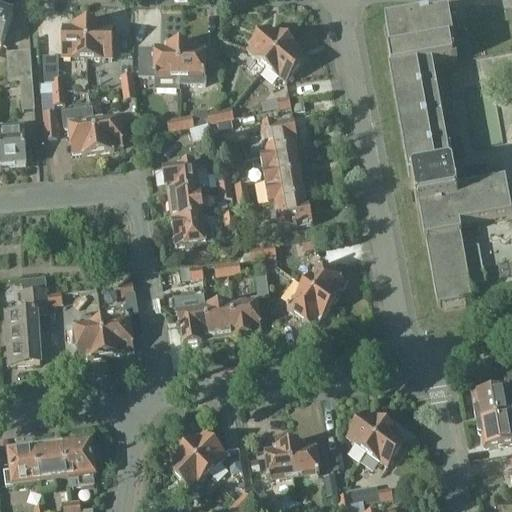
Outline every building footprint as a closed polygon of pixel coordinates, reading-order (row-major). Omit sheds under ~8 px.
[(0,11),(0,48),(1,49),(13,16),(0,11)] [(430,21),(430,19),(423,20),(423,19),(386,26),(391,56),(389,57),(392,73),(385,74),(385,76),(390,75),(409,181),(404,182),(405,183),(412,182),(423,245),(426,244),(438,309),(445,307),(446,312),(466,309),(465,303),(473,302),(470,289),(486,286),(479,248),(463,250),(461,238),(462,237),(461,229),(511,220),(511,195),(511,190),(507,190),(507,186),(468,193),(466,180),(456,181),(455,172),(453,173),(435,67),(454,64),(451,47),(455,47),(449,18),(430,21)] [(61,61),(87,62),(88,26),(71,26),(71,30),(62,29),(61,61)] [(104,27),(88,26),(87,62),(112,63),(113,30),(104,30),(104,27)] [(247,54),(267,70),(289,44),(277,33),(275,36),(268,30),(247,54)] [(289,44),(267,70),(286,86),(307,62),(300,56),(302,54),(289,44)] [(154,80),(181,80),(181,48),(164,48),(163,50),(155,49),(154,80)] [(181,48),(181,80),(181,92),(205,92),(206,50),(198,50),(198,48),(181,48)] [(9,85),(19,84),(32,83),(30,53),(7,55),(9,85)] [(53,81),(58,81),(58,58),(43,58),(44,85),(53,85),(53,81)] [(121,79),(124,104),(136,101),(133,77),(121,79)] [(65,81),(58,81),(53,81),(53,85),(54,109),(66,108),(65,81)] [(21,114),(34,113),(32,83),(19,84),(21,114)] [(278,101),(262,104),(263,114),(280,110),(278,101)] [(233,109),(220,112),(222,123),(235,121),(233,109)] [(222,123),(220,112),(207,115),(210,126),(222,123)] [(56,117),(44,118),(46,143),(58,142),(56,117)] [(191,118),(179,120),(181,132),(194,129),(191,118)] [(179,120),(166,123),(168,134),(181,132),(179,120)] [(118,122),(93,125),(98,156),(114,154),(113,151),(122,150),(118,122)] [(259,130),(263,157),(296,151),(295,146),(298,145),(294,124),(291,125),(291,126),(277,128),(277,127),(259,130)] [(81,158),(98,156),(93,125),(68,129),(72,157),(81,156),(81,158)] [(24,132),(0,133),(0,156),(1,170),(27,168),(24,132)] [(296,151),(263,157),(259,157),(264,184),(300,177),(296,151)] [(168,191),(168,197),(200,193),(197,164),(176,166),(176,168),(162,170),(164,192),(168,191)] [(217,178),(218,191),(231,189),(229,177),(217,178)] [(269,210),(274,209),(305,203),(300,177),(264,184),(269,210)] [(248,184),(234,186),(238,212),(252,210),(248,184)] [(231,189),(218,191),(220,204),(233,202),(231,189)] [(200,193),(168,197),(172,224),(203,220),(205,220),(202,193),(200,193)] [(305,203),(274,209),(279,234),(297,231),(296,230),(309,228),(310,229),(312,228),(308,207),(305,208),(305,203)] [(237,228),(235,215),(222,217),(224,230),(237,228)] [(203,220),(172,224),(174,241),(175,241),(176,249),(206,246),(203,220)] [(303,244),(304,255),(317,252),(315,242),(303,244)] [(262,249),(264,262),(277,259),(274,247),(262,249)] [(264,262),(262,249),(249,252),(252,264),(264,262)] [(227,266),(229,279),(241,277),(239,265),(227,266)] [(214,268),(216,280),(229,279),(227,266),(214,268)] [(319,266),(303,289),(331,310),(342,294),(341,294),(347,286),(319,266)] [(202,270),(188,271),(190,283),(204,281),(202,270)] [(257,280),(259,300),(269,299),(267,279),(257,280)] [(46,281),(22,283),(23,295),(47,293),(46,281)] [(121,300),(125,300),(127,318),(138,317),(135,298),(133,287),(120,289),(121,300)] [(331,310),(303,289),(286,311),(314,331),(320,323),(321,324),(331,310)] [(48,311),(47,298),(47,293),(23,295),(24,314),(6,316),(10,369),(41,366),(37,319),(49,318),(48,311)] [(47,298),(48,311),(62,310),(61,297),(47,298)] [(231,309),(235,339),(253,337),(253,336),(261,335),(257,305),(231,309)] [(205,310),(205,312),(210,343),(235,339),(231,309),(230,307),(205,310)] [(210,343),(205,312),(177,316),(183,347),(182,347),(182,349),(204,345),(203,343),(210,343)] [(129,321),(101,325),(106,360),(124,357),(124,356),(133,355),(129,321)] [(87,362),(106,360),(101,325),(73,329),(78,362),(87,361),(87,362)] [(479,421),(480,424),(511,418),(511,400),(511,401),(509,390),(475,396),(477,411),(474,413),(475,419),(479,421)] [(347,441),(367,456),(387,428),(374,419),(372,421),(365,416),(347,441)] [(511,418),(480,424),(480,427),(477,430),(478,436),(482,438),(484,452),(511,447),(511,418)] [(400,438),(387,428),(367,456),(387,471),(405,446),(398,441),(400,438)] [(196,440),(185,451),(209,476),(227,458),(205,436),(198,442),(196,440)] [(64,450),(68,482),(69,491),(95,487),(94,479),(96,479),(94,462),(98,461),(97,448),(92,448),(92,446),(89,447),(87,443),(78,445),(76,449),(64,450)] [(306,446),(290,448),(294,480),(320,476),(316,447),(306,448),(306,446)] [(38,454),(36,454),(40,486),(41,494),(57,492),(56,484),(68,482),(64,450),(52,452),(49,448),(40,449),(38,454)] [(294,480),(290,448),(275,450),(275,452),(265,453),(269,483),(294,480)] [(191,494),(209,476),(185,451),(173,463),(175,465),(168,471),(191,494)] [(40,486),(36,454),(25,455),(22,452),(13,453),(11,457),(9,457),(11,475),(4,476),(6,490),(40,486)] [(334,475),(345,473),(342,453),(331,455),(334,475)] [(323,480),(327,502),(338,500),(335,478),(323,480)] [(352,508),(372,505),(379,504),(378,495),(380,495),(379,488),(348,493),(349,498),(350,498),(352,508)] [(379,504),(379,505),(392,503),(390,493),(380,495),(378,495),(379,504)] [(245,495),(237,504),(243,511),(246,511),(254,504),(253,502),(245,495)] [(350,498),(349,498),(337,501),(338,511),(345,511),(352,511),(352,508),(350,498)]
